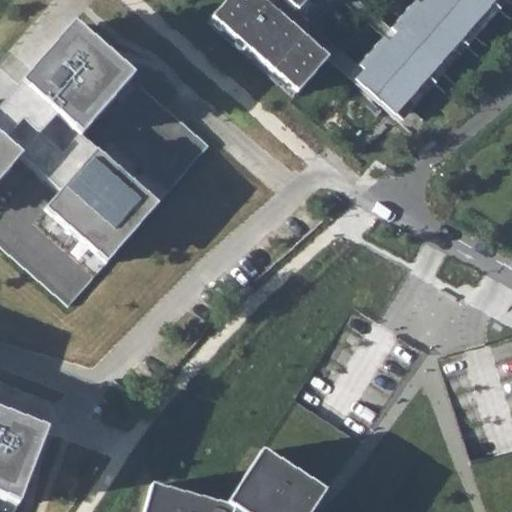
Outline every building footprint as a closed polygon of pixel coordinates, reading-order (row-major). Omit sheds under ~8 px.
[(295,93),(327,59),(260,0),(226,0),(211,19),(295,93)] [(260,0),(327,59),(359,88),(370,77),(320,33),(345,5),(394,49),(402,39),(357,0),(413,0),(427,11),(434,2),(431,0),(306,0),(297,12),(282,0),(260,0)] [(306,0),(282,0),(297,12),(306,0)] [(506,0),(436,0),(434,2),(427,11),(402,39),(394,49),(370,77),(359,88),(399,123),(506,0)] [(0,178),(17,160),(57,194),(42,211),(104,265),(156,206),(78,139),(130,79),(70,26),(0,106),(0,178)] [(0,501),(13,506),(42,433),(0,416),(0,501)] [(230,500),(155,479),(146,511),(234,511),(237,503),(251,511),(309,511),(327,486),(265,445),(230,500)]
